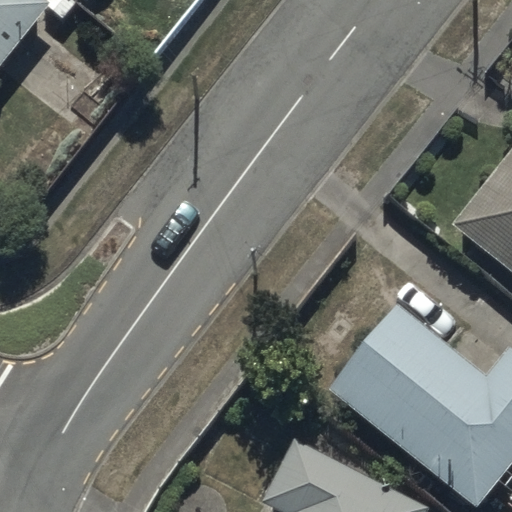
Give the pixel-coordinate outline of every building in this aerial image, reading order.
[(0,0),(0,64),(50,4),(45,0),(0,0)] [(90,130),(50,100),(16,144),(57,175),(90,130)] [(511,144),(449,223),(511,273),(511,144)] [(395,302),(327,384),(478,511),(511,470),(511,351),(506,346),(482,375),(395,302)] [(428,511),(430,510),(295,439),(262,501),(282,511),(428,511)]
